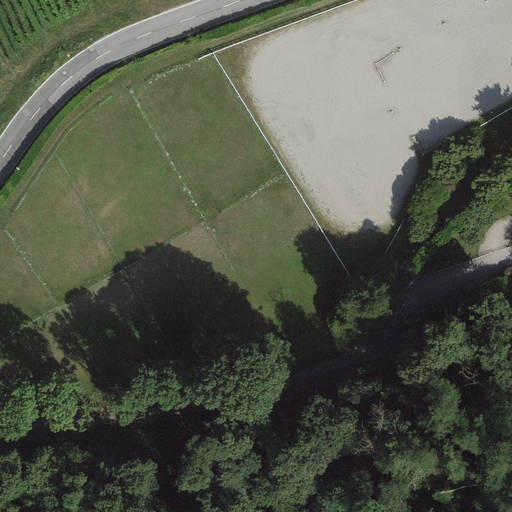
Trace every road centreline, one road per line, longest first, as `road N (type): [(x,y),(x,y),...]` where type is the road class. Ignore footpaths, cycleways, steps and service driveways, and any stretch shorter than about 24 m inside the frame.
road 1 (residential): [(511,253),(435,288),(323,367),(262,390),(0,426)]
road 2 (residential): [(235,0),(175,21),(43,100),(0,161)]
road 3 (track): [(511,288),(417,329),(368,340)]
